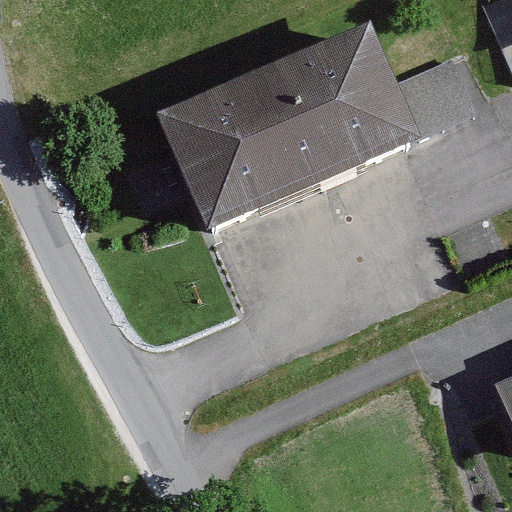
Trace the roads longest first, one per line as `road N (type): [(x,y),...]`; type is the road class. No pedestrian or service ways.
road 1 (tertiary): [(0,117),(18,169),(169,466)]
road 2 (residential): [(169,466),(412,355)]
